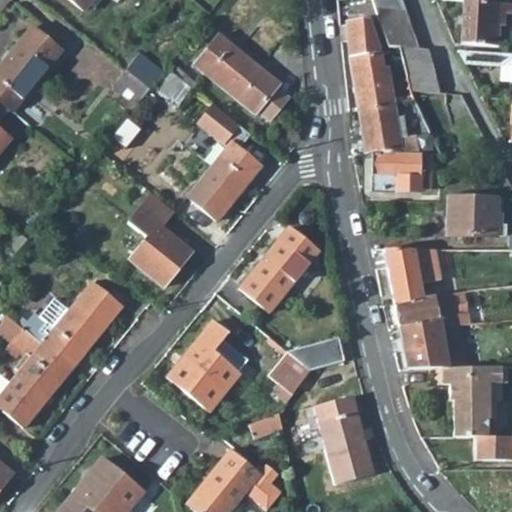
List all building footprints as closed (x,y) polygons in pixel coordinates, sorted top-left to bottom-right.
[(91,0),(70,0),(83,10),(91,0)] [(371,0),(375,9),(405,10),(401,0),(371,0)] [(462,1),(461,44),(497,46),(498,27),(502,27),(503,13),(510,15),(511,16),(511,4),(498,3),(462,1)] [(375,9),(379,20),(409,22),(405,10),(375,9)] [(369,18),(345,21),(346,42),(349,56),(380,51),(369,18)] [(383,34),(413,35),(409,22),(379,20),(383,34)] [(59,49),(30,25),(0,62),(0,99),(9,107),(11,109),(59,49)] [(387,46),(398,47),(417,49),(413,35),(383,34),(387,46)] [(274,82),(215,35),(192,64),(250,111),(253,108),(267,119),(285,97),(271,85),(274,82)] [(417,49),(398,47),(402,63),(432,65),(428,49),(417,49)] [(395,103),(389,68),(382,69),(380,51),(366,54),(349,56),(358,109),(395,103)] [(511,54),(458,52),(463,64),(502,66),(511,66),(511,54)] [(160,72),(137,53),(124,69),(147,88),(148,87),(160,72)] [(406,78),(435,79),(432,65),(402,63),(406,78)] [(511,66),(502,66),(501,76),(511,77),(511,66)] [(130,110),(147,88),(124,69),(106,92),(130,110)] [(171,73),(160,88),(172,98),(184,84),(171,73)] [(406,78),(410,91),(438,93),(435,79),(406,78)] [(0,99),(0,118),(9,107),(0,99)] [(358,109),(366,154),(371,153),(402,147),(403,154),(418,154),(416,135),(401,138),(400,130),(408,130),(406,116),(397,117),(395,103),(358,109)] [(0,127),(0,147),(9,136),(0,127)] [(191,199),(220,223),(264,169),(234,145),(191,199)] [(403,154),(371,153),(370,190),(419,193),(419,189),(429,190),(430,173),(420,173),(421,155),(418,154),(403,154)] [(493,165),(468,172),(473,187),(498,180),(493,165)] [(150,194),(130,221),(148,236),(130,259),(163,286),(191,252),(159,226),(171,210),(150,194)] [(496,199),(448,198),(447,235),(507,235),(507,222),(502,221),(502,212),(496,212),(496,199)] [(315,251),(286,227),(239,286),(268,309),(315,251)] [(443,249),(383,248),(394,303),(421,298),(419,283),(441,280),(440,264),(443,264),(443,249)] [(64,313),(52,327),(41,318),(32,311),(21,326),(71,367),(120,307),(89,282),(64,313)] [(394,303),(398,325),(437,317),(439,327),(469,324),(464,291),(434,296),(421,298),(394,303)] [(64,313),(53,305),(41,318),(52,327),(64,313)] [(26,353),(30,356),(17,370),(0,391),(0,406),(23,425),(71,367),(21,326),(8,315),(0,325),(0,331),(10,339),(9,340),(26,353)] [(398,325),(400,334),(439,327),(437,317),(398,325)] [(226,333),(210,321),(166,375),(207,409),(247,359),(221,339),(226,333)] [(436,367),(457,367),(467,367),(466,354),(463,354),(460,333),(441,335),(439,327),(400,334),(407,368),(429,368),(436,367)] [(342,360),(336,335),(283,348),(288,351),(309,368),(342,360)] [(288,351),(270,375),(291,391),(309,368),(288,351)] [(26,353),(14,367),(17,370),(30,356),(26,353)] [(437,384),(447,383),(448,400),(452,400),(453,416),(453,436),(474,436),(487,436),(487,419),(497,418),(496,401),(503,400),(502,382),(511,381),(511,366),(492,366),(467,367),(457,367),(436,367),(437,384)] [(429,368),(431,384),(437,384),(436,367),(429,368)] [(370,474),(349,397),(313,408),(334,483),(370,474)] [(245,425),(250,438),(278,426),(272,413),(245,425)] [(474,436),(473,461),(511,461),(511,450),(511,435),(487,436),(474,436)] [(228,511),(258,476),(228,451),(186,504),(196,511),(228,511)] [(124,511),(141,492),(99,458),(56,511),(57,511),(80,511),(85,506),(92,511),(124,511)] [(0,484),(11,471),(0,462),(0,484)]
